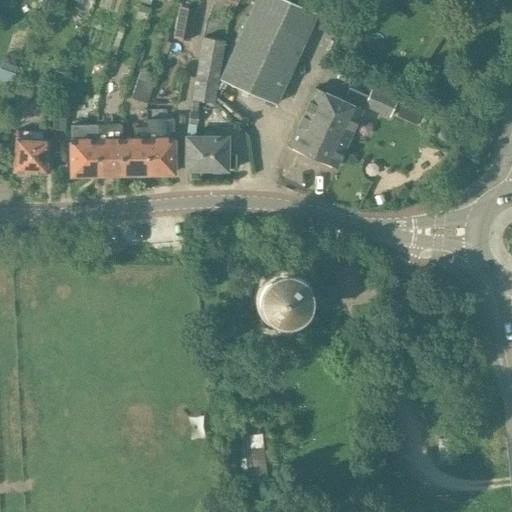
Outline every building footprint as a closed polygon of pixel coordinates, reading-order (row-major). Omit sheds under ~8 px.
[(288,0),(255,0),(220,80),(275,105),(311,26),(316,13),(288,0)] [(174,32),(173,37),(190,40),(196,9),(191,8),(178,6),(174,32)] [(203,37),(192,100),(215,103),(225,40),(203,37)] [(137,79),(131,98),(147,103),(153,84),(150,83),(137,79)] [(368,97),(383,103),(378,113),(389,118),(398,98),(378,89),(373,87),(368,97)] [(349,88),(343,102),(346,103),(362,111),(368,97),(349,88)] [(335,129),(346,103),(343,102),(314,89),(289,144),(311,154),(318,138),(323,140),(329,126),(335,129)] [(361,113),(362,111),(346,103),(335,129),(329,126),(323,140),(318,138),(311,154),(337,166),(361,113)] [(158,120),(146,121),(147,127),(147,173),(173,173),(173,140),(159,140),(158,120)] [(121,124),(96,125),(97,174),(122,174),(121,141),(121,130),(121,124)] [(96,125),(70,125),(71,175),(97,174),(96,125)] [(121,141),(122,174),(147,173),(147,127),(134,127),(134,141),(122,141),(121,141)] [(17,130),(16,137),(13,171),(17,172),(17,175),(28,176),(29,173),(47,174),(50,140),(42,139),(42,132),(17,130)] [(186,136),(186,170),(211,170),(213,173),(220,173),(222,170),(227,170),(227,168),(237,169),(237,153),(227,153),(227,137),(214,137),(214,131),(203,131),(203,137),(186,136)] [(306,291),(304,288),(303,287),(300,285),(298,283),(295,281),(292,279),(290,278),(287,278),(284,278),(281,278),(279,278),(277,279),(274,281),(272,282),(270,284),(268,287),(266,290),(265,293),(264,297),(263,300),(263,304),(264,307),(265,310),(266,312),(268,315),(270,317),(272,318),(274,320),(277,321),(280,322),(283,323),(286,323),(290,323),(293,322),(295,321),(298,319),(300,318),(302,316),(304,313),(306,311),(307,307),(308,303),(308,299),(307,295),(306,291)] [(438,439),(439,464),(459,462),(458,438),(438,439)] [(200,489),(201,464),(182,464),(182,489),(200,489)]
